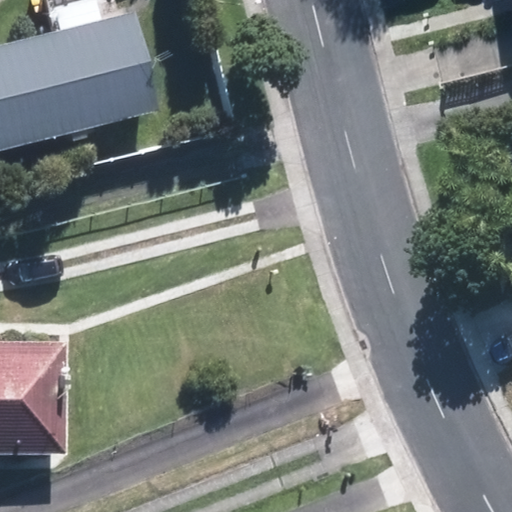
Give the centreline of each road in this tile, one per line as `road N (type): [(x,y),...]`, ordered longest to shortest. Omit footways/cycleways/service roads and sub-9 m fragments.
road 1 (residential): [(488,511),(378,261),(308,0)]
road 2 (unknown): [(283,128),(0,206)]
